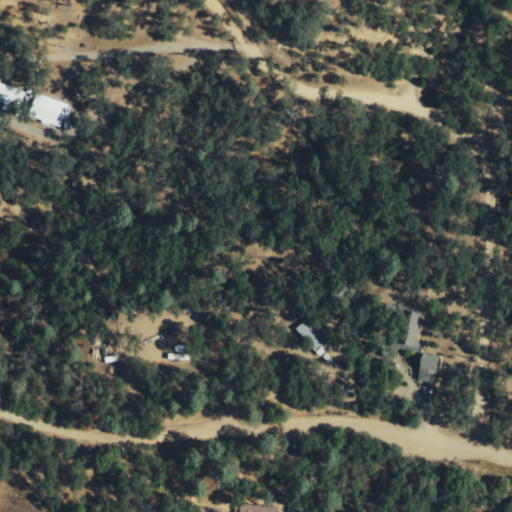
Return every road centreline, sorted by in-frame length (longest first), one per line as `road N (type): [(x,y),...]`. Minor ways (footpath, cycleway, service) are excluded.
road 1 (residential): [(476,452),(488,158),(431,114),(285,81),(205,0)]
road 2 (residential): [(0,423),(78,445),(163,445),(244,429),(339,432),(511,459)]
